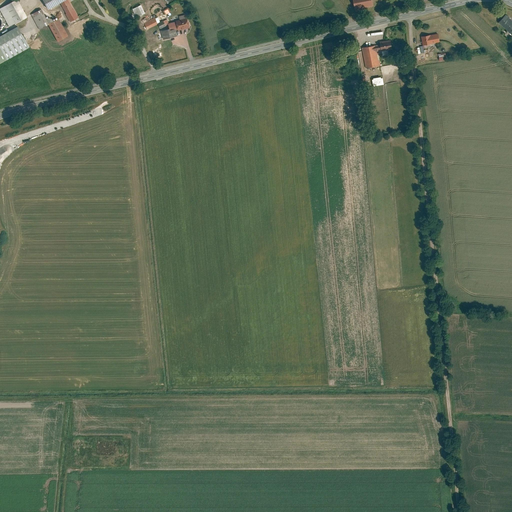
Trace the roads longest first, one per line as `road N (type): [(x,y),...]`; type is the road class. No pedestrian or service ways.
road 1 (track): [(409,15),(458,511)]
road 2 (secondary): [(472,0),(0,116)]
